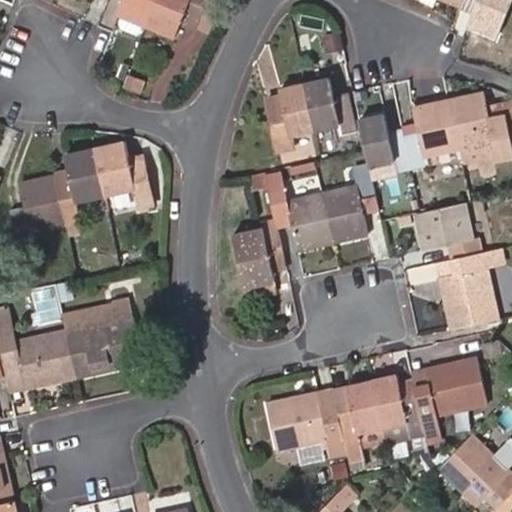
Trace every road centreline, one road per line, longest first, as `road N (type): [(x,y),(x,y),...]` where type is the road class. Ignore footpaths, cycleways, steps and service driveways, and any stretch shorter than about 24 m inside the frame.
road 1 (residential): [(208,131),(196,275),(208,383)]
road 2 (residential): [(208,131),(85,102),(45,63)]
road 3 (residential): [(208,383),(235,366),(317,345),(351,311)]
road 4 (residential): [(208,383),(186,401),(122,419),(81,451)]
road 5 (residential): [(265,0),(208,131)]
road 6 (residential): [(208,383),(240,511)]
